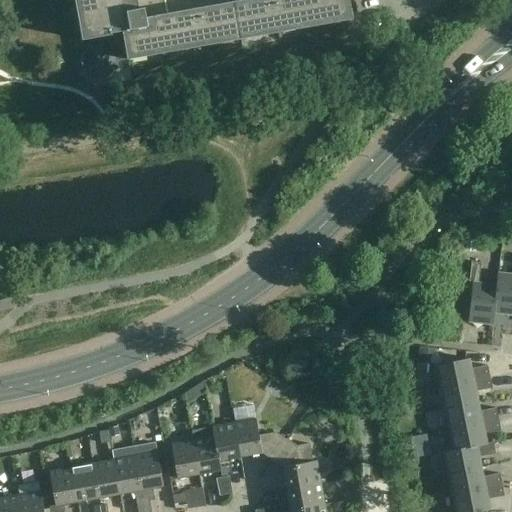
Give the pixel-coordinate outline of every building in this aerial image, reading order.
[(80,0),(84,20),(79,21),(82,41),(88,40),(89,47),(81,58),(83,73),(95,81),(109,78),(117,66),(117,61),(125,61),(126,70),(161,63),(191,58),(225,53),(266,46),(300,40),(336,34),(353,31),(348,0),(243,0),(147,17),(145,8),(139,9),(137,0),(80,0)] [(494,325),(495,314),(494,314),(497,286),(479,284),(481,264),(472,263),(470,284),(473,284),(469,323),(494,325)] [(494,314),(495,314),(511,315),(511,275),(498,274),(497,286),(494,314)] [(419,345),(417,362),(435,364),(437,347),(419,345)] [(441,388),(490,377),(488,366),(478,368),(477,374),(472,374),(469,359),(437,366),(441,388)] [(445,409),(478,402),(475,387),(479,386),(483,391),(493,389),(490,377),(441,388),(445,409)] [(185,392),(185,393),(187,401),(207,389),(205,379),(185,392)] [(450,430),(499,420),(497,408),(487,411),(485,416),(481,417),(478,402),(445,409),(450,430)] [(256,420),(234,424),(241,458),(262,454),(273,461),(287,440),(277,433),(259,436),(256,420)] [(501,431),(499,420),(450,430),(454,451),(487,445),(487,444),(484,429),(488,429),(491,433),(501,431)] [(219,462),(220,461),(241,458),(234,424),(212,428),(214,437),(215,437),(219,462)] [(214,437),(194,441),(200,475),(222,471),(220,461),(219,462),(215,437),(214,437)] [(283,468),(287,490),(321,484),(317,462),(313,462),(310,444),(297,447),(287,440),(273,461),(283,468)] [(200,475),(194,441),(172,445),(178,479),(200,475)] [(133,446),(143,499),(149,497),(149,498),(154,497),(153,489),(163,487),(155,442),(133,446)] [(449,474),(481,467),(478,453),(482,452),(486,456),(496,454),(493,442),(487,444),(487,445),(454,451),(444,453),(449,474)] [(137,500),(138,508),(151,506),(149,498),(149,497),(143,499),(133,446),(112,450),(114,461),(120,495),(134,492),(137,500)] [(93,464),(99,498),(120,495),(114,461),(93,464)] [(93,464),(72,468),(78,502),(99,498),(93,464)] [(453,495),(502,485),(500,474),(490,476),(488,481),(484,482),(481,467),(449,474),(453,495)] [(78,502),(72,468),(50,472),(56,506),(78,502)] [(218,488),(231,486),(229,477),(217,479),(218,488)] [(19,496),(21,511),(44,511),(39,481),(17,485),(19,496)] [(289,511),(291,511),(325,505),(321,484),(287,490),(289,501),(272,504),(272,508),(264,509),(264,511),(289,511)] [(505,496),(502,485),(453,495),(456,511),(481,511),(490,510),(487,495),(491,494),(494,499),(505,496)] [(232,494),(231,486),(218,488),(220,496),(232,494)] [(203,489),(188,495),(194,511),(209,506),(203,489)] [(175,505),(187,502),(186,494),(173,496),(175,505)] [(21,511),(19,496),(0,499),(0,511),(21,511)]
